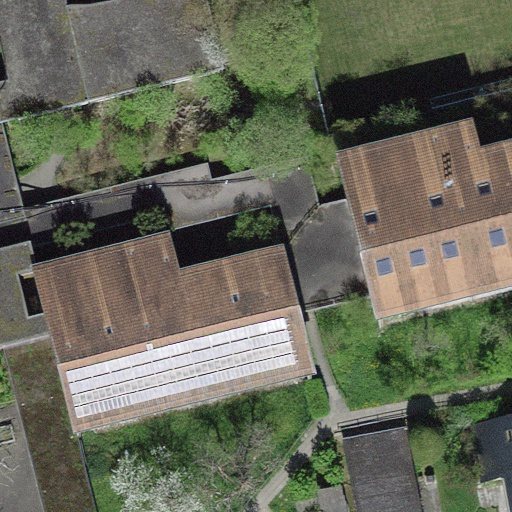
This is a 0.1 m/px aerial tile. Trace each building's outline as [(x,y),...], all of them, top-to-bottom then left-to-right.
[(0,0),(0,40),(10,82),(0,84),(0,115),(3,126),(225,71),(207,0),(115,0),(67,12),(64,0),(0,0)] [(37,266),(33,249),(169,215),(173,232),(270,208),(280,249),(288,247),(305,315),(364,300),(340,204),(317,210),(305,158),(212,181),(208,165),(24,211),(3,126),(0,115),(0,349),(3,349),(17,407),(38,491),(43,511),(94,511),(76,439),(51,337),(46,316),(30,320),(20,277),(35,273),(34,266),(37,266)] [(467,121),(328,155),(340,204),(364,300),(370,326),(511,290),(511,142),(474,151),(467,121)] [(37,266),(34,266),(35,273),(46,316),(51,337),(76,439),(320,378),(305,315),(288,247),(280,249),(183,273),(173,232),(37,266)] [(419,511),(404,428),(341,440),(354,511),(419,511)] [(511,437),(501,440),(511,495),(511,437)]
